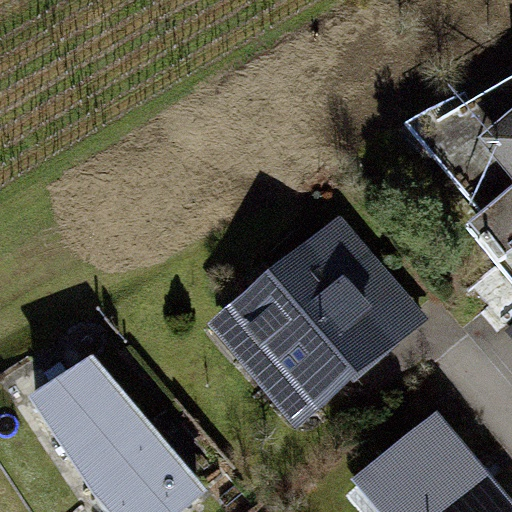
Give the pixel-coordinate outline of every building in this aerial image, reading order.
[(475,106),(423,135),(504,230),(498,237),(496,236),(483,246),(503,268),(508,263),(511,267),(511,133),(505,139),(475,106)] [(370,262),(348,236),(328,253),(350,279),(370,262)] [(279,335),(263,349),(312,406),(388,341),(319,261),(259,312),(279,335)] [(93,371),(40,407),(101,501),(110,511),(187,511),(203,499),(93,371)] [(510,511),(439,429),(380,479),(408,511),(510,511)]
